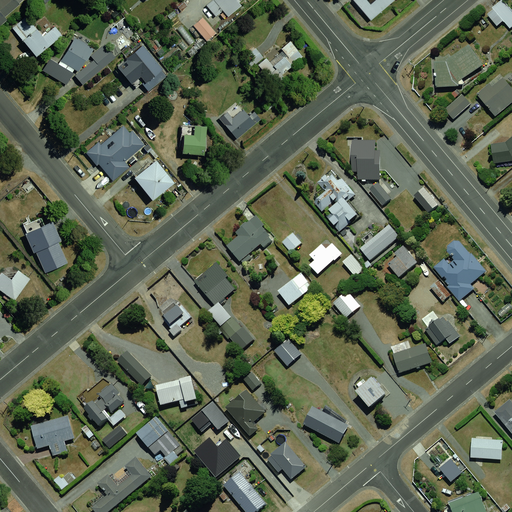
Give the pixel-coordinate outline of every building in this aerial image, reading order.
[(17,0),(0,0),(0,18),(19,2),(17,0)] [(241,0),(209,0),(204,4),(221,23),(245,3),(241,0)] [(356,0),(370,17),(389,0),(356,0)] [(511,12),(504,1),(487,13),(498,29),(511,18),(511,12)] [(26,10),(8,24),(22,43),(26,40),(38,55),(64,35),(57,26),(45,35),(26,10)] [(215,34),(201,16),(190,24),(204,42),(215,34)] [(152,36),(168,54),(177,45),(183,52),(190,46),(168,22),(152,36)] [(45,56),(39,69),(69,84),(89,44),(71,35),(58,62),(45,56)] [(291,40),(253,68),(269,89),(307,61),(291,40)] [(141,42),(120,59),(146,90),(167,73),(141,42)] [(451,64),(438,63),(437,87),(457,86),(487,66),(475,47),(451,64)] [(115,56),(110,50),(95,62),(97,64),(77,80),(81,85),(115,56)] [(511,85),(506,77),(480,96),(494,115),(511,100),(511,85)] [(463,95),(442,110),(448,119),(470,104),(463,95)] [(248,103),(220,124),(234,142),(262,121),(248,103)] [(122,120),(84,151),(106,177),(144,146),(122,120)] [(179,123),(178,152),(206,153),(208,124),(179,123)] [(377,137),(352,138),(354,172),(362,171),(362,182),(380,181),(377,137)] [(511,138),(507,143),(488,147),(491,165),(511,162),(511,138)] [(156,157),(134,177),(154,199),(176,180),(156,157)] [(361,198),(339,171),(329,178),(336,186),(316,203),(344,236),(365,219),(354,204),(361,198)] [(379,184),(368,192),(379,207),(390,199),(379,184)] [(423,187),(410,197),(427,217),(440,206),(423,187)] [(17,226),(30,254),(57,242),(44,213),(17,226)] [(256,221),(225,245),(239,263),(270,239),(256,221)] [(389,223),(360,247),(370,260),(399,236),(389,223)] [(293,233),(282,242),(292,254),(303,245),(293,233)] [(457,240),(431,266),(461,296),(488,270),(457,240)] [(66,261),(57,242),(30,254),(39,274),(66,261)] [(310,261),(305,267),(313,277),(339,257),(331,245),(325,250),(321,244),(306,255),(310,261)] [(402,248),(386,261),(402,281),(419,267),(402,248)] [(351,256),(341,264),(353,278),(363,269),(351,256)] [(217,263),(194,283),(214,307),(237,287),(217,263)] [(1,270),(0,271),(0,290),(12,299),(29,276),(16,267),(10,277),(1,270)] [(301,274),(279,291),(290,305),(312,287),(301,274)] [(453,295),(438,278),(429,286),(444,303),(453,295)] [(345,290),(331,303),(346,319),(360,306),(345,290)] [(502,322),(511,314),(511,308),(498,291),(485,301),(502,322)] [(222,302),(209,313),(241,352),(254,341),(222,302)] [(179,303),(158,321),(168,333),(189,315),(179,303)] [(442,315),(427,327),(442,347),(458,336),(442,315)] [(288,337),(271,350),(284,368),(301,356),(288,337)] [(425,342),(389,354),(396,376),(432,364),(425,342)] [(127,349),(117,359),(144,385),(153,376),(127,349)] [(250,371),(239,378),(247,391),(259,383),(250,371)] [(375,376),(358,391),(375,411),(392,397),(375,376)] [(198,378),(160,387),(164,406),(203,398),(198,378)] [(110,386),(80,415),(95,430),(125,401),(110,386)] [(249,391),(228,408),(251,436),(260,429),(255,422),(266,412),(249,391)] [(511,398),(510,396),(493,410),(511,434),(511,398)] [(308,408),(299,425),(339,446),(348,428),(308,408)] [(158,417),(138,434),(151,449),(171,433),(158,417)] [(72,418),(30,425),(34,451),(49,448),(50,456),(66,453),(65,444),(76,442),(72,418)] [(96,435),(87,425),(81,430),(90,440),(96,435)] [(118,425),(101,438),(108,448),(126,434),(118,425)] [(276,431),(256,447),(287,484),(306,467),(276,431)] [(502,440),(467,438),(466,459),(502,460),(502,440)] [(168,445),(158,453),(167,464),(178,456),(168,445)] [(450,454),(437,465),(450,480),(463,469),(450,454)] [(89,506),(94,511),(104,511),(151,475),(137,458),(99,488),(104,494),(89,506)] [(242,472),(223,487),(243,511),(255,511),(268,504),(242,472)] [(489,511),(481,489),(448,502),(451,511),(489,511)]
